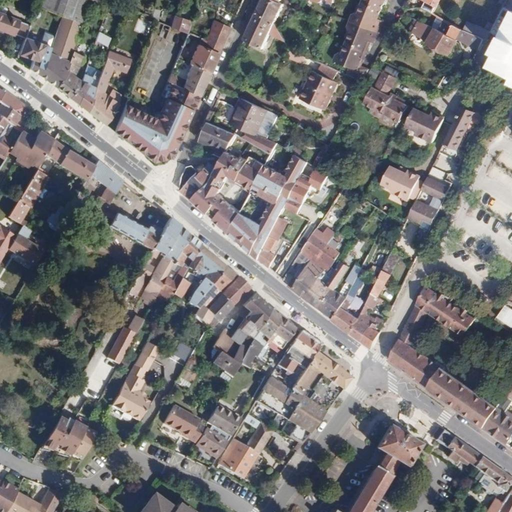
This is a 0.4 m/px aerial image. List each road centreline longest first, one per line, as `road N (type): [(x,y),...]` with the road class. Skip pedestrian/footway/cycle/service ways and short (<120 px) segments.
road 1 (residential): [(163,195),(373,368)]
road 2 (residential): [(247,511),(135,461),(112,463),(80,485),(0,453)]
road 3 (residential): [(253,0),(163,195)]
road 4 (tertiary): [(0,68),(163,195)]
road 5 (residential): [(270,511),(373,368)]
road 6 (tertiary): [(511,466),(373,368)]
